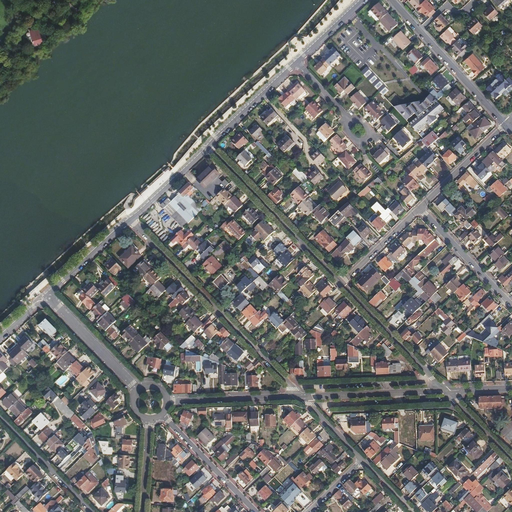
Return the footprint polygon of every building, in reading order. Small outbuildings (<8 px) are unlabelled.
[(411,0),(413,2),(411,3),(416,9),(417,8),(418,7),(424,1),(422,0),(411,0)] [(427,0),(424,0),(424,1),(418,7),(421,11),(422,10),(425,13),(427,15),(428,14),(430,17),(436,11),(434,9),(435,8),(427,0)] [(499,12),(491,4),(488,7),(489,8),(484,13),(490,20),(499,12)] [(380,20),(388,13),(383,8),(375,15),(380,20)] [(390,31),(398,24),(388,13),(380,20),(385,25),(384,25),(390,31)] [(441,13),(434,20),(438,24),(435,27),(440,31),(442,28),(443,28),(449,22),(441,13)] [(471,24),(467,27),(469,29),(474,34),(483,26),(476,18),(472,21),(473,22),(471,24)] [(42,25),(29,30),(35,45),(48,40),(42,25)] [(448,29),(441,36),(448,43),(449,42),(454,37),(455,36),(448,29)] [(400,31),(393,38),(403,49),(411,43),(400,31)] [(454,37),(449,42),(452,46),(457,41),(454,37)] [(452,46),(451,47),(454,50),(459,55),(465,49),(462,45),(462,44),(458,40),(457,41),(452,46)] [(329,66),(341,55),(334,47),(322,58),(323,58),(329,66)] [(423,57),(414,48),(408,53),(417,63),(423,57)] [(472,52),(464,59),(473,69),(472,70),(476,74),(485,66),(472,52)] [(328,69),(327,68),(329,66),(323,58),(319,61),(320,62),(318,64),(314,68),(321,76),(328,69)] [(428,58),(421,64),(431,74),(437,67),(428,58)] [(411,74),(417,68),(414,65),(409,70),(411,74)] [(382,95),(383,96),(388,91),(367,68),(361,73),(382,95)] [(448,83),(439,74),(433,80),(442,89),(445,86),(448,83)] [(492,83),(486,89),(496,99),(511,85),(510,83),(511,80),(509,77),(506,74),(498,81),(497,79),(496,80),(494,81),(494,82),(493,82),(495,84),(494,85),(492,83)] [(348,95),(355,88),(348,80),(345,83),(342,80),(334,88),(341,95),(345,92),(348,95)] [(297,100),(306,91),(300,84),(296,88),(294,90),(293,88),(292,87),(288,90),(289,91),(296,99),(297,100)] [(437,94),(433,89),(429,93),(430,94),(437,101),(441,96),(445,93),(442,90),(441,91),(441,90),(437,94)] [(456,89),(449,96),(458,105),(465,99),(456,89)] [(296,99),(289,91),(285,94),(286,95),(284,96),(283,95),(279,99),(280,100),(279,100),(286,108),(296,99)] [(367,102),(358,92),(351,99),(354,102),(357,105),(360,109),(367,102)] [(393,108),(416,132),(427,123),(429,126),(437,119),(435,116),(444,109),(437,101),(430,94),(425,101),(393,108)] [(315,118),(323,111),(319,107),(318,107),(317,106),(318,105),(314,100),(306,108),(315,118)] [(377,121),(385,113),(382,110),(382,109),(377,104),(376,104),(373,101),(365,108),(368,111),(371,115),(374,118),(377,121)] [(464,108),(468,113),(474,107),(469,101),(461,108),(462,109),(464,108)] [(268,126),(279,116),(272,108),(269,112),(268,111),(264,114),(265,115),(261,119),(268,126)] [(474,121),(481,115),(475,108),(463,119),(467,123),(472,118),(474,121)] [(388,132),(396,125),(387,116),(380,122),(382,125),(382,126),(385,129),(386,129),(388,132)] [(484,132),(491,124),(484,117),(477,124),(484,132)] [(261,134),(260,133),(263,130),(256,123),(253,126),(254,127),(249,132),(256,138),(261,134)] [(335,132),(332,130),(332,129),(329,125),(329,126),(326,123),(319,129),(328,139),(335,132)] [(484,132),(477,124),(475,126),(472,123),(467,128),(477,138),(484,132)] [(428,148),(440,138),(439,137),(438,136),(433,131),(423,139),(421,141),(425,144),(428,147),(428,148)] [(442,141),(449,134),(446,131),(439,137),(440,138),(442,141)] [(231,141),(239,149),(244,144),(245,145),(249,141),(241,133),(237,136),(236,135),(231,141)] [(407,143),(398,133),(390,140),(399,151),(407,143)] [(285,153),(295,143),(288,136),(285,139),(284,138),(277,145),(278,147),(285,153)] [(459,152),(466,144),(459,136),(451,144),(459,152)] [(334,137),(326,144),(335,154),(343,146),(334,137)] [(500,157),(510,147),(504,141),(494,150),(500,157)] [(413,153),(422,145),(420,142),(410,151),(411,152),(413,153)] [(388,154),(387,153),(390,151),(383,143),(377,149),(378,151),(376,152),(372,156),(379,163),(388,154)] [(269,153),(263,146),(261,149),(267,155),(269,153)] [(454,161),(456,160),(456,158),(457,157),(450,150),(443,157),(450,164),(453,161),(454,161)] [(253,159),(244,151),(238,157),(246,166),(253,159)] [(324,157),(318,151),(311,157),(317,164),(320,161),(324,157)] [(349,155),(346,151),(338,158),(349,169),(356,162),(352,158),(349,155)] [(427,168),(438,158),(432,151),(421,162),(427,168)] [(498,164),(502,160),(493,151),(481,161),(486,166),(490,171),(495,167),(492,164),(495,161),(498,164)] [(240,161),(237,164),(242,169),(245,166),(240,161)] [(267,175),(276,167),(272,163),(269,166),(267,163),(266,164),(263,161),(259,164),(265,170),(263,172),(266,176),(267,175)] [(427,168),(421,162),(412,171),(418,178),(419,179),(423,176),(420,173),(421,171),(424,173),(428,169),(427,168)] [(364,182),(371,175),(363,166),(363,167),(360,164),(356,168),(354,170),(356,173),(364,182)] [(441,176),(444,170),(432,165),(429,171),(441,176)] [(197,180),(205,188),(220,174),(212,166),(197,180)] [(490,171),(486,166),(483,170),(486,172),(487,172),(490,175),(492,172),(490,171)] [(275,184),(284,176),(276,167),(267,175),(275,184)] [(308,177),(305,174),(298,167),(292,172),(303,182),(308,177)] [(415,180),(418,178),(412,171),(407,167),(405,170),(409,174),(406,178),(402,182),(412,192),(416,189),(417,190),(418,190),(421,188),(421,187),(419,185),(420,185),(415,180)] [(323,176),(316,169),(314,171),(320,178),(323,176)] [(320,178),(314,171),(308,177),(314,184),(320,178)] [(474,178),(467,172),(462,177),(468,183),(474,178)] [(496,199),(507,189),(504,185),(501,182),(499,179),(487,190),(496,199)] [(347,189),(340,181),(331,189),(338,197),(347,189)] [(199,213),(184,197),(191,190),(194,187),(190,182),(188,183),(189,184),(182,191),(181,191),(177,194),(178,195),(171,201),(169,198),(166,200),(170,204),(188,223),(199,213)] [(458,186),(454,182),(453,183),(450,185),(460,195),(463,192),(463,191),(458,186)] [(182,191),(189,184),(188,183),(181,191),(182,191)] [(308,196),(299,186),(291,194),(295,198),(297,200),(296,202),(299,205),(307,197),(308,196)] [(279,197),(283,193),(277,187),(269,195),(277,203),(281,199),(279,197)] [(414,198),(404,188),(401,192),(404,195),(401,197),(408,204),(414,198)] [(227,203),(233,197),(230,194),(229,195),(227,192),(224,189),(216,196),(225,205),(227,203)] [(338,197),(331,189),(328,192),(335,200),(338,197)] [(432,204),(435,206),(444,197),(441,195),(432,204)] [(243,205),(235,196),(233,197),(227,203),(236,212),(243,205)] [(317,208),(307,197),(299,205),(298,207),(300,210),(302,208),(304,211),(309,216),(312,213),(317,208)] [(447,198),(439,205),(449,216),(457,209),(447,198)] [(164,209),(170,204),(166,200),(161,205),(164,209)] [(403,209),(395,201),(394,203),(392,203),(389,206),(397,214),(403,209)] [(356,210),(349,202),(339,210),(345,217),(352,211),(354,212),(356,210)] [(188,223),(170,204),(164,209),(183,228),(188,223)] [(339,211),(336,208),(330,215),(320,205),(317,208),(312,213),(321,223),(325,219),(327,222),(329,220),(339,211)] [(472,217),(476,212),(471,206),(468,209),(466,207),(464,209),(462,206),(458,210),(459,212),(466,219),(470,215),(472,217)] [(251,207),(243,214),(253,224),(259,218),(254,212),(255,211),(251,207)] [(501,207),(496,211),(505,220),(509,216),(501,207)] [(335,226),(345,217),(339,210),(339,211),(329,220),(335,226)] [(394,217),(387,210),(380,217),(384,221),(384,220),(387,223),(394,217)] [(466,219),(459,212),(455,216),(459,219),(457,221),(459,223),(461,221),(464,225),(463,225),(467,230),(461,235),(464,239),(468,235),(474,229),(475,228),(472,225),(466,219)] [(380,217),(380,216),(373,223),(380,230),(387,224),(384,221),(380,217)] [(226,227),(231,222),(232,221),(229,218),(225,223),(221,226),(224,229),(226,227)] [(264,241),(274,231),(271,227),(270,228),(262,221),(261,223),(255,228),(255,229),(250,234),(256,240),(260,237),(264,241)] [(246,232),(236,222),(233,225),(231,222),(226,227),(238,239),(246,232)] [(371,231),(364,223),(358,230),(365,237),(371,231)] [(433,240),(429,237),(431,235),(431,234),(425,229),(418,229),(418,231),(418,238),(421,239),(428,245),(433,240)] [(478,239),(481,237),(474,229),(468,235),(475,243),(479,239),(478,239)] [(190,239),(181,230),(170,240),(174,244),(177,240),(183,246),(190,239)] [(337,244),(323,230),(320,233),(318,231),(313,236),(318,241),(320,240),(324,244),(323,244),(330,251),(337,244)] [(362,238),(354,230),(353,231),(346,238),(354,246),(362,238)] [(418,231),(413,231),(413,233),(407,233),(407,235),(406,236),(405,235),(399,240),(402,243),(405,246),(406,247),(413,241),(418,241),(418,238),(418,231)] [(499,241),(490,232),(483,238),(492,247),(499,241)] [(202,244),(194,236),(190,239),(183,246),(182,246),(185,249),(190,245),(195,251),(202,244)] [(350,251),(355,246),(354,246),(346,238),(346,237),(343,240),(345,242),(332,254),(338,260),(346,252),(350,251)] [(429,254),(440,244),(435,238),(433,240),(428,245),(403,269),(412,279),(418,273),(413,267),(421,259),(422,260),(429,254)] [(233,248),(225,240),(220,245),(225,250),(226,248),(229,252),(233,248)] [(394,260),(405,250),(403,248),(400,245),(397,242),(389,250),(391,252),(389,254),(394,259),(394,260)] [(211,253),(202,244),(195,251),(190,256),(193,259),(194,258),(198,254),(200,255),(204,260),(211,253)] [(498,245),(489,253),(496,261),(494,262),(501,270),(510,262),(503,255),(505,253),(498,245)] [(120,258),(128,267),(141,256),(132,246),(120,258)] [(277,259),(286,268),(294,260),(286,251),(277,259)] [(393,264),(391,262),(394,259),(389,254),(386,257),(385,257),(379,263),(386,270),(393,264)] [(449,262),(454,257),(450,254),(445,259),(449,262)] [(452,266),(458,260),(455,256),(454,257),(449,262),(452,266)] [(106,267),(114,259),(112,257),(104,264),(106,267)] [(210,257),(202,265),(211,275),(220,267),(210,257)] [(144,276),(152,269),(154,267),(145,258),(135,268),(144,277),(144,276)] [(251,267),(248,264),(244,260),(243,258),(241,260),(243,263),(242,264),(248,270),(251,267)] [(114,274),(122,267),(120,265),(114,259),(106,267),(114,274)] [(265,267),(258,259),(252,265),(254,267),(259,273),(261,271),(263,272),(268,268),(266,266),(265,267)] [(452,266),(449,262),(440,271),(443,275),(448,270),(449,271),(451,269),(450,268),(452,266)] [(299,272),(305,266),(302,263),(296,269),(299,272)] [(232,280),(240,272),(233,264),(224,272),(232,280)] [(425,275),(431,270),(427,266),(421,271),(425,275)] [(269,283),(279,274),(273,267),(263,277),(269,283)] [(301,288),(308,281),(309,280),(315,275),(308,268),(302,275),(304,277),(297,284),(301,288)] [(359,282),(367,290),(381,277),(373,268),(366,275),(365,273),(362,276),(364,277),(359,282)] [(158,281),(161,278),(152,269),(144,276),(153,285),(158,281)] [(412,279),(403,269),(395,277),(397,279),(402,274),(409,282),(417,290),(421,293),(424,291),(421,288),(412,279)] [(249,280),(245,276),(242,280),(248,287),(260,276),(258,274),(255,271),(252,275),(254,277),(252,279),(251,278),(249,280)] [(429,281),(420,271),(418,273),(412,279),(421,288),(429,281)] [(511,271),(506,277),(503,274),(499,278),(506,285),(509,282),(511,279),(511,271)] [(223,274),(214,282),(222,291),(231,283),(223,274)] [(288,283),(279,274),(270,283),(271,284),(278,291),(277,292),(278,293),(278,292),(288,283)] [(391,281),(384,275),(381,278),(387,284),(391,281)] [(115,287),(112,283),(115,280),(112,276),(98,289),(106,296),(109,293),(115,287)] [(250,289),(262,278),(260,276),(248,287),(250,289)] [(460,279),(456,276),(451,281),(447,285),(454,293),(456,292),(463,285),(458,281),(460,279)] [(397,279),(395,277),(391,281),(387,284),(393,290),(393,291),(402,283),(397,279)] [(269,285),(264,280),(260,283),(265,288),(269,285)] [(159,297),(166,290),(158,281),(153,285),(150,288),(159,297)] [(309,298),(318,289),(315,286),(314,287),(308,281),(301,288),(300,288),(309,298)] [(432,287),(433,286),(429,281),(421,288),(424,291),(425,292),(426,291),(430,295),(429,296),(431,298),(436,292),(432,287)] [(90,297),(98,289),(91,282),(82,289),(85,292),(90,297)] [(332,289),(326,282),(318,290),(324,296),(332,289)] [(175,299),(183,291),(184,290),(179,285),(177,286),(174,283),(166,290),(175,299)] [(393,290),(387,284),(381,290),(380,291),(386,296),(393,290)] [(459,298),(462,301),(464,299),(470,294),(472,292),(469,289),(470,288),(467,285),(466,286),(464,284),(463,285),(456,292),(460,296),(459,298)] [(478,301),(486,293),(480,287),(479,288),(471,295),(469,297),(466,300),(465,301),(466,302),(466,304),(469,306),(470,306),(469,309),(467,312),(469,314),(468,314),(469,315),(481,304),(478,301)] [(386,300),(395,292),(393,291),(393,290),(386,296),(384,298),(386,300)] [(183,304),(190,298),(183,291),(175,299),(169,305),(172,308),(179,301),(183,304)] [(90,297),(85,292),(80,298),(91,309),(96,304),(90,297)] [(381,297),(378,294),(369,302),(373,306),(381,297)] [(322,295),(317,300),(320,303),(325,298),(322,295)] [(241,311),(250,303),(243,296),(235,304),(241,311)] [(337,305),(329,296),(324,300),(321,304),(329,312),(333,309),(337,305)] [(498,305),(490,296),(483,303),(489,310),(492,308),(494,310),(498,305)] [(404,305),(406,303),(408,302),(404,298),(394,308),(398,311),(404,305)] [(421,307),(412,298),(408,302),(406,303),(404,305),(413,315),(416,311),(421,307)] [(124,300),(120,303),(125,309),(129,305),(124,300)] [(85,315),(90,311),(83,303),(78,306),(85,315)] [(100,320),(108,312),(99,303),(96,305),(91,310),(97,315),(95,317),(99,320),(100,320)] [(341,315),(344,318),(352,309),(345,303),(336,311),(339,313),(338,314),(340,316),(341,315)] [(194,315),(196,313),(187,305),(184,308),(179,312),(188,321),(194,315)] [(258,312),(251,305),(243,312),(250,320),(258,312)] [(498,317),(505,311),(498,305),(494,310),(496,313),(498,317)] [(449,316),(440,307),(436,310),(435,311),(439,315),(440,313),(446,319),(447,318),(449,316)] [(258,312),(250,320),(257,326),(268,315),(265,312),(263,314),(260,310),(258,312)] [(416,320),(420,316),(422,314),(420,311),(418,313),(416,311),(413,315),(406,321),(409,324),(415,319),(416,320)] [(117,320),(108,312),(100,320),(104,324),(107,330),(117,320)] [(285,321),(277,313),(276,312),(269,319),(277,328),(278,327),(285,321)] [(367,326),(357,316),(353,312),(349,316),(359,326),(356,329),(360,333),(367,326)] [(203,324),(194,315),(188,321),(186,323),(195,332),(195,331),(200,327),(202,325),(203,324)] [(207,325),(213,320),(212,319),(213,318),(211,316),(203,324),(202,325),(203,327),(205,324),(207,325)] [(298,325),(290,316),(285,321),(278,327),(282,331),(287,326),(291,331),(295,327),(295,328),(298,325)] [(452,320),(449,316),(447,318),(447,319),(444,322),(446,324),(444,327),(442,328),(448,335),(453,331),(450,328),(455,323),(452,320)] [(56,330),(47,320),(41,326),(50,335),(56,330)] [(505,330),(509,335),(511,332),(511,321),(507,326),(504,329),(504,328),(503,329),(503,330),(504,331),(505,330)] [(114,324),(107,331),(115,338),(119,334),(118,334),(119,333),(119,332),(120,331),(114,324)] [(139,334),(131,324),(122,332),(121,333),(125,338),(126,336),(131,341),(139,334)] [(218,332),(220,330),(219,330),(216,328),(214,327),(212,324),(204,332),(211,339),(218,332)] [(307,334),(298,325),(295,328),(296,328),(292,332),(299,339),(300,338),(302,339),(303,338),(307,334)] [(374,337),(370,334),(373,331),(367,326),(360,333),(353,339),(350,342),(348,344),(353,346),(355,347),(362,341),(361,340),(363,339),(364,340),(365,339),(369,342),(374,337)] [(230,334),(223,327),(220,330),(224,334),(222,336),(225,339),(227,337),(230,334)] [(494,337),(500,330),(498,328),(491,334),(494,337)] [(312,329),(310,331),(311,331),(311,340),(304,340),(304,349),(317,349),(317,345),(316,331),(312,329)] [(411,333),(407,329),(401,335),(405,339),(411,333)] [(171,341),(161,331),(154,338),(159,342),(158,345),(164,348),(165,347),(171,341)] [(423,339),(416,332),(411,336),(410,335),(405,340),(408,342),(412,338),(418,343),(423,339)] [(484,337),(471,332),(467,335),(475,339),(483,342),(486,339),(491,334),(489,332),(484,337)] [(465,333),(457,338),(459,342),(467,337),(465,333)] [(144,347),(148,344),(139,334),(131,341),(129,343),(132,346),(134,345),(138,349),(140,351),(144,347)] [(188,344),(195,338),(192,334),(189,338),(179,346),(179,347),(182,348),(185,345),(184,344),(186,343),(188,344)] [(60,343),(65,339),(61,335),(55,340),(59,344),(60,343)] [(26,352),(34,344),(26,336),(18,344),(19,345),(26,352)] [(228,353),(235,345),(227,337),(225,339),(219,345),(228,353)] [(303,340),(303,338),(302,339),(299,341),(294,347),(298,351),(299,352),(300,353),(303,353),(303,349),(303,340)] [(199,339),(195,343),(201,349),(205,345),(199,339)] [(496,347),(498,344),(490,340),(486,339),(483,342),(485,342),(487,343),(489,344),(496,347)] [(426,340),(420,345),(423,349),(429,344),(426,340)] [(438,345),(440,343),(438,340),(426,351),(428,354),(429,353),(438,345)] [(171,341),(165,347),(168,350),(174,344),(171,341)] [(58,362),(68,352),(63,348),(64,347),(60,343),(59,344),(52,351),(50,353),(58,362)] [(384,343),(379,348),(388,357),(393,353),(384,343)] [(360,362),(360,350),(358,350),(358,349),(355,349),(355,347),(353,346),(348,344),(349,358),(349,362),(360,362)] [(18,363),(27,354),(26,352),(19,345),(15,348),(14,347),(7,352),(14,359),(18,363)] [(52,351),(46,345),(43,349),(48,354),(50,353),(52,351)] [(237,360),(244,352),(235,345),(228,353),(237,360)] [(447,354),(438,345),(429,353),(435,359),(434,360),(437,364),(439,362),(440,361),(447,354)] [(486,349),(487,357),(492,357),(500,357),(500,351),(498,351),(498,350),(498,349),(486,349)] [(222,360),(213,351),(207,358),(219,363),(222,360)] [(69,368),(77,361),(68,352),(58,362),(66,371),(69,368)] [(202,359),(202,356),(200,355),(187,356),(187,361),(196,361),(196,372),(202,371),(202,359)] [(150,356),(148,364),(152,365),(151,367),(160,368),(162,358),(150,356)] [(28,374),(38,364),(33,359),(29,362),(31,364),(27,367),(25,366),(23,368),(28,374)] [(304,368),(303,361),(303,360),(303,359),(300,359),(300,360),(300,368),(291,368),(291,374),(295,376),(296,376),(296,374),(304,374),(304,368)] [(347,369),(347,360),(337,360),(337,368),(343,368),(343,370),(347,369)] [(472,364),(472,360),(448,360),(448,371),(472,370),(472,364)] [(86,370),(77,361),(69,368),(78,377),(86,370)] [(243,368),(246,371),(252,364),(253,364),(249,361),(245,365),(246,365),(243,368)] [(389,373),(389,366),(389,363),(384,363),(385,362),(381,362),(381,363),(376,363),(376,364),(376,370),(377,374),(386,373),(389,373)] [(238,386),(237,372),(227,373),(227,371),(224,371),(224,364),(220,363),(219,363),(221,385),(226,385),(226,386),(238,386)] [(401,373),(401,363),(393,363),(393,365),(389,366),(389,373),(401,373)] [(206,365),(206,373),(218,373),(218,364),(215,364),(215,365),(206,365)] [(165,365),(163,374),(173,377),(175,367),(165,365)] [(486,376),(486,365),(476,365),(476,369),(474,369),(475,373),(477,373),(477,376),(486,376)] [(87,380),(95,373),(89,366),(86,370),(78,377),(77,378),(85,387),(90,382),(87,380)] [(332,374),(331,366),(318,367),(318,376),(332,376),(332,374)] [(426,386),(430,381),(416,370),(415,373),(413,371),(410,374),(426,386)] [(258,385),(258,375),(249,375),(249,373),(245,373),(245,386),(258,385)] [(98,383),(91,390),(97,397),(100,395),(102,396),(107,392),(98,383)] [(186,392),(186,384),(176,385),(176,392),(186,392)] [(56,394),(50,387),(46,390),(53,397),(50,399),(52,402),(58,396),(56,394)] [(10,408),(18,401),(11,394),(2,402),(9,409),(10,408)] [(117,404),(118,403),(117,402),(119,398),(115,394),(107,402),(114,410),(119,406),(117,404)] [(502,410),(502,405),(505,405),(505,399),(501,399),(501,396),(485,396),(480,397),(480,409),(483,408),(483,409),(487,410),(487,412),(495,412),(495,408),(497,408),(497,411),(502,410)] [(19,417),(27,409),(28,408),(20,399),(18,401),(10,408),(19,417)] [(96,412),(93,408),(96,405),(91,399),(87,402),(86,401),(81,406),(85,409),(85,411),(81,415),(87,421),(90,419),(96,412)] [(45,409),(51,404),(48,401),(43,407),(45,409)] [(76,414),(70,408),(67,405),(62,410),(71,419),(76,414)] [(19,424),(28,415),(29,416),(33,412),(31,411),(30,409),(29,411),(27,409),(19,417),(15,420),(19,424)] [(191,420),(194,415),(185,411),(180,420),(181,421),(180,423),(186,430),(190,422),(192,422),(193,420),(191,420)] [(300,418),(302,417),(299,413),(298,414),(297,415),(295,413),(293,411),(284,419),(292,427),(293,426),(300,418)] [(248,421),(247,412),(232,413),(232,415),(233,421),(248,421)] [(260,425),(260,414),(254,414),(254,412),(250,412),(251,425),(260,425)] [(42,429),(49,422),(41,413),(33,420),(42,429)] [(85,423),(76,414),(71,419),(81,428),(76,432),(78,435),(83,430),(87,426),(85,423)] [(106,422),(103,414),(98,417),(97,415),(92,422),(94,427),(106,422)] [(276,414),(266,414),(267,426),(276,425),(276,414)] [(232,415),(227,415),(215,415),(215,425),(227,425),(227,430),(233,429),(233,421),(232,415)] [(125,417),(114,422),(117,428),(117,433),(123,434),(123,427),(124,427),(124,425),(128,424),(125,417)] [(444,417),(441,427),(454,432),(458,421),(444,417)] [(305,425),(303,423),(304,422),(300,418),(293,426),(301,435),(308,428),(305,425)] [(372,431),(371,421),(358,421),(358,418),(352,418),(352,429),(359,429),(360,432),(372,431)] [(383,420),(383,428),(393,428),(396,428),(396,422),(396,418),(390,418),(390,420),(387,420),(383,420)] [(511,420),(501,432),(509,441),(511,438),(511,420)] [(435,439),(434,428),(434,425),(420,426),(421,440),(435,439)] [(92,432),(92,431),(88,426),(87,426),(83,430),(88,435),(89,432),(92,432)] [(414,433),(414,428),(407,428),(407,426),(404,426),(401,428),(402,435),(407,435),(407,442),(414,442),(414,433)] [(474,434),(467,427),(457,437),(458,438),(460,436),(462,438),(467,435),(470,438),(474,434)] [(54,435),(48,428),(39,436),(46,443),(54,435)] [(215,437),(205,428),(204,429),(199,435),(208,444),(215,437)] [(311,431),(308,428),(301,435),(310,443),(317,437),(313,433),(311,431)] [(96,444),(92,432),(89,432),(88,435),(86,436),(87,438),(89,438),(92,443),(89,444),(90,446),(89,447),(89,448),(90,448),(91,449),(92,448),(94,445),(96,444)] [(385,446),(391,439),(382,436),(381,437),(377,434),(372,432),(368,435),(372,440),(374,437),(377,441),(379,440),(385,446)] [(222,447),(233,436),(232,436),(229,435),(229,434),(223,441),(217,446),(220,449),(222,447)] [(63,444),(54,435),(46,443),(55,452),(57,450),(63,444)] [(32,439),(37,445),(41,441),(36,436),(32,439)] [(223,449),(236,437),(233,436),(222,447),(222,448),(223,449)] [(324,445),(321,442),(323,440),(321,437),(318,439),(311,445),(316,451),(317,451),(324,445)] [(132,440),(124,440),(123,450),(131,450),(132,440)] [(215,453),(220,449),(217,446),(223,441),(222,440),(212,450),(215,453)] [(372,458),(381,449),(376,444),(377,443),(376,441),(375,442),(375,443),(373,444),(372,443),(365,451),(372,458)] [(393,450),(400,443),(396,441),(390,447),(393,450)] [(115,455),(116,447),(111,447),(109,442),(100,445),(103,454),(113,454),(115,455)] [(479,457),(483,454),(483,451),(474,442),(468,447),(477,457),(479,457)] [(389,467),(400,457),(394,451),(400,446),(402,444),(400,443),(393,450),(381,461),(384,464),(388,467),(389,467)] [(166,452),(166,446),(159,445),(159,449),(157,449),(157,455),(158,455),(158,460),(165,460),(166,452)] [(173,461),(183,450),(177,445),(175,448),(176,449),(173,453),(166,452),(165,460),(173,461)] [(255,454),(249,448),(250,447),(249,446),(247,448),(239,455),(243,459),(248,454),(252,457),(255,454)] [(67,449),(65,447),(59,453),(58,454),(61,457),(64,461),(71,453),(70,452),(72,450),(70,447),(67,449)] [(336,458),(326,447),(322,451),(321,450),(318,453),(320,456),(323,453),(332,462),(336,458)] [(381,461),(393,450),(390,447),(388,447),(373,461),(377,465),(381,461)] [(91,463),(97,457),(94,454),(96,451),(92,448),(91,449),(90,450),(84,455),(91,463)] [(229,454),(223,449),(222,448),(216,454),(222,461),(229,454)] [(284,465),(273,453),(271,454),(267,449),(263,453),(266,457),(265,458),(270,463),(269,464),(276,471),(280,468),(281,469),(284,466),(283,465),(284,465)] [(181,463),(188,456),(183,450),(173,461),(174,466),(179,461),(181,463)] [(409,460),(419,451),(417,450),(414,451),(410,454),(408,452),(404,455),(409,460)] [(484,470),(495,460),(493,458),(498,454),(495,451),(480,466),(484,470)] [(312,463),(320,456),(318,453),(314,456),(310,461),(312,463)] [(54,463),(61,457),(58,454),(52,460),(54,463)] [(129,468),(130,455),(119,455),(119,468),(122,468),(129,468)] [(289,464),(280,455),(278,457),(287,466),(289,464)] [(496,469),(504,460),(501,457),(488,469),(492,473),(496,469)] [(319,470),(325,464),(321,459),(315,464),(315,463),(310,468),(316,473),(319,470)] [(199,467),(192,461),(190,463),(187,466),(190,469),(188,471),(191,475),(199,467)] [(250,464),(257,472),(260,468),(253,461),(250,464)] [(337,473),(346,464),(343,461),(338,465),(335,462),(330,466),(333,469),(336,473),(337,473)] [(456,461),(450,467),(455,472),(455,471),(464,480),(471,474),(467,470),(466,471),(456,461)] [(18,480),(25,473),(22,470),(20,471),(17,468),(19,467),(20,466),(15,462),(7,470),(18,481),(18,480)] [(428,476),(437,467),(431,462),(429,463),(423,470),(428,476)] [(328,468),(328,466),(325,464),(319,470),(321,472),(324,468),(325,469),(327,469),(328,468)] [(169,466),(158,465),(157,477),(168,478),(169,466)] [(419,473),(411,465),(404,472),(412,480),(415,477),(419,473)] [(43,475),(38,470),(39,469),(37,466),(35,468),(34,467),(31,470),(29,469),(26,473),(35,483),(39,479),(43,475)] [(207,479),(203,474),(207,469),(205,467),(193,478),(196,481),(199,479),(202,483),(207,479)] [(510,482),(500,472),(500,473),(496,469),(492,473),(490,474),(502,488),(510,482)] [(79,481),(85,475),(82,472),(76,478),(79,481)] [(253,478),(249,474),(247,476),(243,472),(240,475),(240,476),(247,483),(253,478)] [(303,487),(313,476),(309,473),(308,475),(304,472),(296,480),(302,486),(303,487)] [(442,488),(448,481),(439,472),(433,479),(442,488)] [(85,489),(88,493),(99,482),(89,473),(78,483),(85,490),(85,489)] [(502,488),(490,474),(488,477),(501,490),(502,488)] [(106,488),(111,483),(109,477),(102,484),(106,488)] [(124,478),(117,477),(115,491),(125,492),(126,482),(123,482),(124,478)] [(266,485),(268,484),(261,477),(253,486),(258,492),(266,485)] [(302,486),(296,480),(293,477),(291,479),(299,488),(302,486)] [(355,484),(350,479),(347,483),(344,485),(352,493),(358,487),(355,484)] [(365,494),(372,487),(365,480),(363,482),(360,479),(355,484),(358,487),(361,490),(365,493),(365,494)] [(461,493),(465,497),(471,491),(476,486),(469,479),(464,484),(463,485),(465,488),(466,487),(467,488),(461,493)] [(293,487),(292,486),(294,484),(289,480),(284,485),(282,487),(281,488),(282,489),(279,492),(283,496),(288,491),(289,492),(292,490),(291,489),(293,487)] [(215,490),(218,487),(213,483),(212,484),(209,481),(205,485),(207,488),(203,492),(205,494),(203,496),(205,498),(207,497),(209,499),(217,492),(215,490)] [(411,481),(405,488),(413,494),(419,488),(411,481)] [(459,481),(450,490),(453,492),(456,489),(462,484),(459,481)] [(45,490),(45,489),(45,487),(43,485),(41,485),(38,482),(36,484),(32,488),(31,489),(34,492),(33,492),(38,497),(38,496),(41,499),(42,499),(48,493),(45,490)] [(480,490),(484,487),(480,484),(470,493),(473,496),(474,497),(480,490)] [(266,485),(258,492),(265,499),(266,498),(268,500),(271,497),(270,496),(273,492),(266,485)] [(22,497),(30,489),(27,486),(19,494),(22,497)] [(174,495),(174,489),(173,489),(173,487),(163,486),(163,489),(163,488),(162,495),(161,495),(161,498),(162,499),(162,500),(174,500),(175,496),(174,495)] [(351,495),(343,486),(339,490),(348,498),(351,495)] [(426,497),(423,493),(426,490),(423,487),(414,496),(420,503),(424,499),(426,497)] [(16,497),(8,489),(6,491),(14,500),(12,502),(14,505),(17,502),(17,501),(19,500),(16,497)] [(94,497),(102,505),(110,497),(102,489),(94,497)] [(348,498),(339,490),(333,496),(346,509),(353,503),(352,502),(351,502),(348,498)] [(485,500),(484,498),(485,498),(482,495),(481,495),(480,494),(482,492),(480,490),(474,497),(481,504),(485,500)] [(29,491),(27,493),(39,502),(41,499),(29,491)] [(218,503),(225,496),(220,491),(210,500),(211,501),(212,500),(213,501),(214,501),(215,500),(218,503)] [(432,511),(434,510),(437,507),(435,504),(437,502),(434,500),(439,495),(436,492),(433,494),(430,497),(426,501),(422,505),(428,511),(432,511)] [(379,503),(385,497),(381,493),(375,498),(379,503)] [(467,502),(473,496),(470,493),(454,508),(453,509),(456,511),(467,502)] [(58,504),(64,498),(61,496),(56,501),(58,504)] [(477,511),(483,506),(481,504),(474,497),(473,496),(467,502),(475,510),(477,511)] [(500,502),(507,507),(510,502),(503,498),(500,502)] [(447,500),(444,503),(449,509),(452,506),(447,500)] [(494,506),(492,504),(491,505),(490,505),(485,500),(481,504),(483,506),(487,510),(488,511),(494,506)] [(116,511),(125,504),(118,503),(118,502),(107,511),(116,511)] [(236,510),(242,505),(240,503),(239,502),(233,507),(236,510)] [(275,510),(276,511),(287,511),(290,509),(283,502),(275,510)] [(40,503),(33,509),(35,511),(47,511),(48,511),(40,503)] [(371,511),(374,511),(382,505),(379,503),(370,511),(371,511)]
